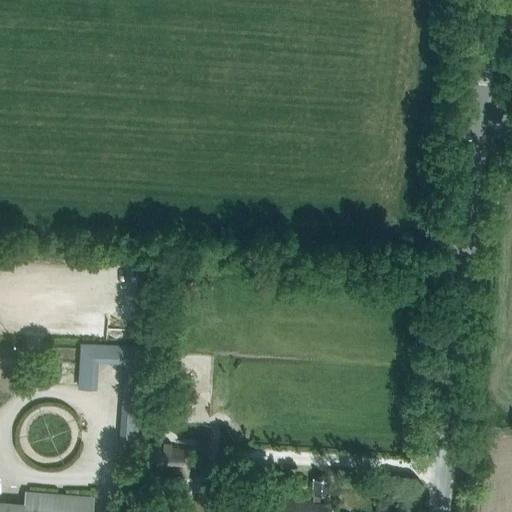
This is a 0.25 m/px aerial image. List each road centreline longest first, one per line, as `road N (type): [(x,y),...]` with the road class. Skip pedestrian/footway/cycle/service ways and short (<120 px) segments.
road 1 (tertiary): [(440,511),(477,128)]
road 2 (tertiary): [(477,128),(488,0)]
